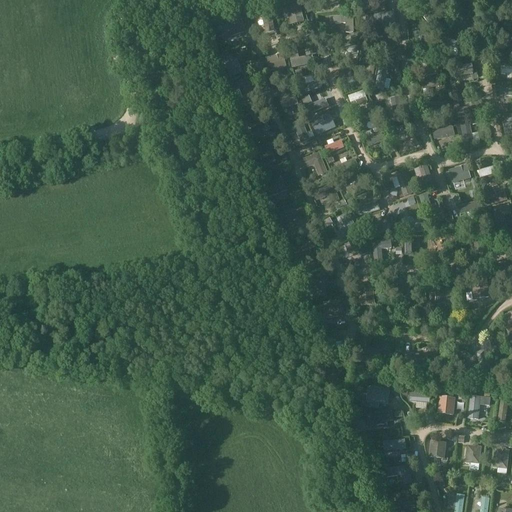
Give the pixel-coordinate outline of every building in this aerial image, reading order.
[(297,0),(296,0),(285,3),(291,26),(303,23),(297,0)] [(372,0),(357,0),(359,11),(373,9),(372,0)] [(269,6),(260,8),(265,34),(275,31),(269,6)] [(237,10),(222,15),(229,35),(244,30),(237,10)] [(391,13),(373,16),(375,27),(392,24),(392,23),(393,23),(392,20),(391,13)] [(434,21),(429,14),(423,18),(435,34),(441,30),(434,21)] [(329,18),(329,24),(345,24),(345,33),(353,33),(353,18),(329,18)] [(498,33),(502,26),(494,20),(489,27),(498,33)] [(417,29),(420,44),(411,46),(413,53),(422,51),(431,49),(426,27),(417,29)] [(511,33),(500,34),(500,41),(511,42),(511,52),(511,51),(511,33)] [(459,43),(443,38),(436,60),(444,62),(448,48),(456,50),(459,43)] [(339,51),(341,51),(350,53),(350,58),(357,59),(359,48),(340,45),(339,51)] [(288,51),(292,69),(313,64),(312,56),(299,59),(296,49),(288,51)] [(282,54),(266,58),(270,72),(286,67),(282,54)] [(369,58),(365,80),(373,81),(376,59),(369,58)] [(236,60),(223,66),(227,77),(241,71),(236,60)] [(472,65),(451,68),(452,78),(473,74),(472,65)] [(438,67),(416,72),(417,79),(440,74),(438,67)] [(341,80),(347,79),(357,76),(355,69),(339,73),(341,80)] [(379,69),(375,89),(384,91),(388,71),(379,69)] [(420,91),(423,90),(428,89),(442,87),(440,77),(419,82),(420,91)] [(256,97),(249,79),(237,84),(244,102),(256,97)] [(315,83),(307,86),(300,89),(303,96),(320,89),(317,82),(315,83)] [(511,89),(500,90),(500,97),(511,97),(511,89)] [(363,91),(347,97),(349,104),(354,102),(355,102),(356,106),(367,102),(363,91)] [(294,92),(289,93),(278,97),(282,110),(298,105),(294,92)] [(400,97),(391,99),(394,122),(404,120),(400,97)] [(428,112),(434,111),(441,109),(448,106),(445,99),(425,105),(428,112)] [(307,108),(305,109),(308,116),(326,108),(323,101),(313,105),(307,108)] [(476,106),(456,110),(457,119),(478,114),(476,106)] [(376,111),(358,118),(360,125),(379,119),(376,111)] [(247,116),(253,135),(265,131),(259,112),(247,116)] [(511,134),(510,123),(511,122),(511,114),(500,117),(501,125),(502,124),(504,135),(511,134)] [(310,122),(313,128),(319,126),(316,119),(310,122)] [(301,120),(285,126),(289,136),(296,133),(301,144),(309,141),(301,120)] [(319,126),(313,128),(317,136),(335,128),(332,120),(319,126)] [(473,139),(472,135),(469,123),(460,125),(465,148),(474,146),(473,139)] [(391,131),(393,139),(405,136),(409,134),(407,126),(391,131)] [(453,128),(432,132),(434,141),(455,136),(453,128)] [(279,132),(267,133),(268,144),(280,143),(279,132)] [(368,149),(388,141),(385,133),(365,141),(368,149)] [(341,141),(324,148),(327,155),(344,148),(341,141)] [(257,149),(263,167),(276,162),(269,144),(257,149)] [(318,153),(301,160),(305,169),(313,165),(318,177),(327,173),(318,153)] [(355,160),(333,169),(336,176),(358,167),(355,160)] [(427,166),(419,169),(425,189),(433,186),(427,166)] [(452,185),(471,179),(467,166),(448,171),(452,185)] [(496,166),(478,172),(480,179),(498,174),(496,166)] [(391,184),(397,182),(394,172),(388,174),(391,184)] [(396,177),(397,179),(400,188),(404,198),(412,194),(405,174),(396,177)] [(281,179),(263,186),(268,198),(285,191),(281,179)] [(367,179),(345,189),(349,196),(370,187),(367,179)] [(331,185),(313,193),(317,202),(327,197),(330,204),(338,201),(331,185)] [(289,198),(291,207),(306,203),(304,194),(289,198)] [(503,194),(495,197),(484,200),(487,208),(506,201),(504,194),(503,194)] [(427,196),(419,198),(426,218),(434,215),(427,196)] [(347,207),(344,201),(335,206),(338,212),(347,207)] [(461,216),(483,211),(481,202),(459,208),(461,216)] [(377,203),(356,209),(359,218),(379,212),(377,203)] [(507,205),(491,210),(497,230),(506,228),(502,215),(510,213),(507,205)] [(345,212),(338,216),(344,227),(337,231),(342,239),(356,231),(345,212)] [(295,214),(277,220),(282,233),(298,227),(295,220),(297,219),(295,214)] [(423,224),(400,226),(401,235),(424,233),(423,224)] [(390,225),(370,226),(370,235),(391,234),(390,225)] [(480,233),(472,235),(476,256),(484,254),(480,233)] [(460,235),(451,236),(453,257),(462,257),(460,235)] [(364,238),(345,246),(348,255),(357,251),(360,257),(368,254),(365,248),(368,247),(364,238)] [(390,240),(372,242),(374,263),(382,262),(381,249),(391,248),(390,240)] [(308,249),(292,256),(298,270),(314,264),(308,249)] [(511,264),(511,262),(496,265),(499,279),(511,275),(511,264)] [(485,276),(470,278),(473,299),(487,297),(485,276)] [(323,281),(303,282),(304,297),(324,296),(323,281)] [(409,282),(397,283),(397,305),(410,305),(409,282)] [(372,283),(357,284),(359,307),(374,306),(372,283)] [(450,283),(435,283),(435,304),(451,304),(450,283)] [(341,302),(322,304),(324,319),(342,317),(341,302)] [(326,340),(330,364),(339,362),(335,338),(326,340)] [(379,350),(362,348),(362,355),(358,355),(357,362),(377,364),(379,350)] [(482,350),(473,353),(477,363),(464,368),(467,377),(489,369),(482,350)] [(406,368),(425,371),(427,356),(408,353),(406,368)] [(387,390),(366,387),(364,403),(386,405),(387,390)] [(410,404),(417,404),(426,405),(430,405),(430,397),(427,396),(427,392),(416,391),(415,396),(410,395),(410,404)] [(454,400),(440,398),(438,416),(452,418),(454,400)] [(489,400),(469,398),(467,419),(478,420),(479,406),(488,407),(489,400)] [(500,402),(498,423),(506,424),(509,403),(500,402)] [(391,413),(366,416),(367,425),(373,424),(374,431),(387,429),(386,422),(392,422),(391,413)] [(351,425),(360,424),(359,416),(350,417),(351,425)] [(404,441),(384,443),(385,451),(405,449),(404,441)] [(445,444),(430,442),(428,458),(443,459),(445,444)] [(480,448),(466,446),(464,463),(478,465),(480,448)] [(505,470),(508,451),(494,450),(492,468),(505,470)] [(412,485),(409,467),(386,470),(387,478),(402,476),(403,486),(412,485)] [(411,492),(396,494),(397,508),(413,506),(411,492)] [(455,510),(454,511),(462,511),(464,497),(457,496),(457,497),(455,510)] [(481,499),(479,511),(487,511),(489,499),(481,499)]
